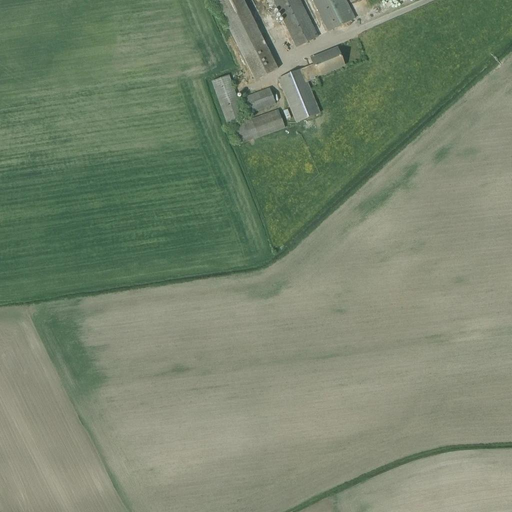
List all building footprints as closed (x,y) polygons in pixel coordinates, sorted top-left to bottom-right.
[(242,0),(213,0),(254,81),(277,70),(242,0)] [(298,0),(270,0),(296,49),(318,38),(298,0)] [(311,0),(328,33),(355,19),(345,0),(311,0)] [(0,53),(113,41),(109,5),(0,17),(0,53)] [(313,65),(309,67),(313,78),(321,75),(344,67),(337,49),(311,59),(313,65)] [(301,69),(278,78),(296,123),(319,114),(301,69)] [(228,77),(211,84),(227,125),(244,119),(228,77)] [(269,89),(241,99),(247,115),(274,105),(269,89)] [(277,111),(232,127),(238,146),(284,130),(277,111)]
